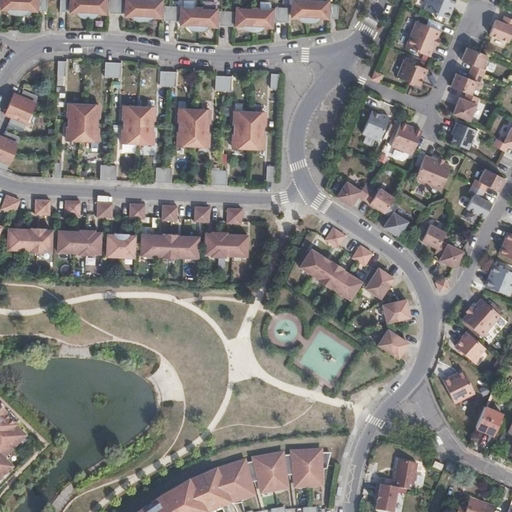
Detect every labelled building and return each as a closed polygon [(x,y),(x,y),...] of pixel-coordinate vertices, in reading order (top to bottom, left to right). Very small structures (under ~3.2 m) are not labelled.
[(0,0),(0,9),(6,10),(10,14),(13,16),(18,16),(22,15),(25,13),(26,11),(34,11),(34,0),(0,0)] [(45,11),(45,0),(37,0),(37,11),(45,11)] [(103,13),(103,0),(68,0),(68,12),(75,13),(77,15),(80,18),(87,19),(93,16),(96,13),(103,13)] [(120,13),(120,0),(106,0),(106,13),(120,13)] [(159,16),(159,0),(123,0),(124,15),(130,16),(133,20),(137,21),(143,22),(148,20),(151,16),(159,16)] [(324,15),(325,14),(325,0),(289,0),(290,15),(296,15),(300,20),(306,22),(312,21),(316,18),(317,16),(324,15)] [(452,6),(439,0),(426,0),(423,8),(447,18),(452,6)] [(175,20),(176,6),(161,5),(161,20),(175,20)] [(287,21),(287,6),(273,6),(273,20),(287,21)] [(213,25),(214,8),(178,7),(178,24),(185,24),(188,28),(192,30),(198,30),(203,28),(206,25),(213,25)] [(269,25),(270,8),(234,7),(234,24),(241,25),(244,29),(249,31),(254,31),(259,29),(262,25),(269,25)] [(231,25),(231,10),(217,10),(217,25),(231,25)] [(429,55),(434,43),(436,37),(439,30),(415,20),(405,46),(429,55)] [(497,24),(492,22),(488,33),(507,41),(511,30),(497,24)] [(487,55),(481,52),(466,46),(461,59),(472,64),(469,70),(482,75),(485,68),(482,67),(487,55)] [(423,76),(426,69),(403,58),(396,76),(418,85),(422,76),(423,76)] [(64,61),(56,61),(55,76),(64,77),(64,61)] [(120,62),(103,62),(103,78),(120,78),(120,62)] [(174,86),(175,71),(158,70),(158,85),(174,86)] [(455,72),(449,86),(466,92),(470,94),(476,81),(479,82),(482,75),(469,70),(467,77),(455,72)] [(278,73),(270,72),(269,72),(268,87),(277,87),(278,73)] [(230,75),(215,74),(214,90),(230,90),(230,75)] [(38,95),(23,89),(20,96),(13,93),(5,114),(11,117),(8,124),(23,130),(38,95)] [(458,97),(452,114),(469,121),(478,97),(470,94),(466,92),(463,99),(458,97)] [(96,142),(98,104),(66,103),(65,141),(96,142)] [(151,144),(153,106),(121,105),(120,143),(151,144)] [(207,146),(208,108),(177,107),(176,146),(207,146)] [(262,149),(264,110),(233,109),(231,147),(262,149)] [(387,116),(380,113),(379,114),(370,110),(360,133),(378,140),(387,116)] [(420,133),(420,130),(399,121),(389,145),(410,154),(420,133)] [(453,135),(450,142),(467,149),(475,129),(455,121),(450,133),(453,135)] [(492,145),(504,151),(507,144),(511,147),(511,127),(510,126),(502,141),(495,138),(492,145)] [(0,169),(6,172),(20,137),(6,131),(3,138),(0,136),(0,169)] [(442,162),(436,159),(424,154),(414,178),(439,189),(450,166),(442,162)] [(52,163),(51,178),(60,178),(60,163),(52,163)] [(99,180),(115,180),(115,165),(99,165),(99,180)] [(273,180),(274,165),(265,165),(265,180),(273,180)] [(155,167),(154,181),(170,182),(171,167),(155,167)] [(503,179),(483,168),(478,180),(474,178),(471,185),(483,191),(486,185),(497,191),(503,179)] [(210,184),(226,184),(226,169),(210,169),(210,184)] [(335,196),(349,206),(356,195),(359,191),(345,181),(335,196)] [(356,195),(362,199),(369,188),(363,184),(359,191),(356,195)] [(483,191),(471,185),(467,191),(472,194),(465,208),(484,217),(491,203),(480,197),(483,191)] [(383,212),(390,201),(393,196),(377,187),(374,191),(369,188),(362,199),(383,212)] [(13,200),(2,196),(0,201),(0,210),(10,215),(16,202),(13,200)] [(49,202),(34,201),(33,215),(49,216),(49,202)] [(382,227),(397,236),(407,220),(392,211),(396,204),(390,201),(383,212),(388,216),(382,227)] [(79,203),(64,202),(63,216),(78,217),(79,203)] [(111,218),(111,204),(96,203),(96,218),(111,218)] [(144,219),(144,205),(128,204),(129,219),(144,219)] [(176,220),(177,206),(161,206),(161,220),(176,220)] [(209,221),(209,207),(194,207),(193,221),(209,221)] [(241,223),(241,208),(226,208),(226,222),(241,223)] [(419,241),(435,249),(439,241),(443,232),(421,222),(415,234),(421,237),(419,241)] [(336,247),(344,234),(331,226),(323,239),(336,247)] [(51,252),(51,230),(44,231),(44,229),(30,228),(29,230),(7,229),(6,251),(29,251),(29,253),(44,253),(44,252),(51,252)] [(100,254),(100,232),(93,232),(93,231),(78,230),(78,232),(57,231),(56,253),(78,253),(78,255),(93,255),(93,253),(100,254)] [(305,239),(313,241),(315,233),(307,230),(305,239)] [(219,256),(237,233),(226,233),(226,231),(211,231),(211,232),(205,232),(204,254),(210,254),(210,256),(219,256)] [(497,253),(511,258),(511,234),(506,232),(497,253)] [(134,257),(134,235),(128,235),(128,233),(113,233),(113,235),(106,234),(106,256),(134,257)] [(197,257),(198,235),(177,235),(176,233),(162,233),(162,235),(140,234),(140,255),(161,256),(161,257),(176,258),(176,256),(197,257)] [(247,234),(237,233),(219,256),(225,256),(225,255),(246,255),(247,234)] [(437,261),(453,268),(461,252),(439,241),(435,249),(433,253),(439,256),(437,261)] [(363,265),(371,252),(359,244),(351,257),(363,265)] [(349,298),(360,280),(341,268),(342,267),(329,258),(329,260),(309,248),(298,266),(317,278),(316,279),(328,287),(330,286),(349,298)] [(507,295),(511,284),(511,272),(492,264),(484,285),(507,295)] [(379,297),(392,277),(377,266),(363,287),(379,297)] [(385,321),(409,316),(405,297),(381,303),(385,321)] [(480,298),(472,308),(467,313),(462,319),(481,337),(500,315),(480,298)] [(376,343),(397,356),(407,342),(386,328),(376,343)] [(472,361),(484,347),(465,330),(460,336),(460,337),(453,345),(472,361)] [(449,377),(448,376),(442,380),(453,403),(473,393),(462,369),(455,373),(456,375),(449,377)] [(501,414),(484,406),(474,428),(492,435),(501,414)] [(0,488),(13,475),(0,462),(0,461),(22,439),(11,428),(16,424),(0,408),(0,488)] [(289,452),(293,483),(297,482),(304,483),(308,484),(315,481),(320,481),(320,450),(289,452)] [(282,484),(286,483),(282,453),(251,458),(259,489),(264,488),(271,488),(275,487),(282,484)] [(435,459),(433,464),(442,468),(444,463),(435,459)] [(397,488),(411,491),(416,463),(397,460),(392,487),(397,488)] [(244,461),(231,465),(241,495),(252,490),(244,461)] [(241,495),(231,465),(221,468),(201,475),(173,489),(148,505),(139,511),(138,511),(200,511),(202,511),(222,502),(241,495)] [(392,511),(397,488),(392,487),(377,484),(364,482),(363,491),(375,494),(372,510),(384,511),(392,511)] [(491,511),(493,506),(468,497),(462,511),(491,511)]
